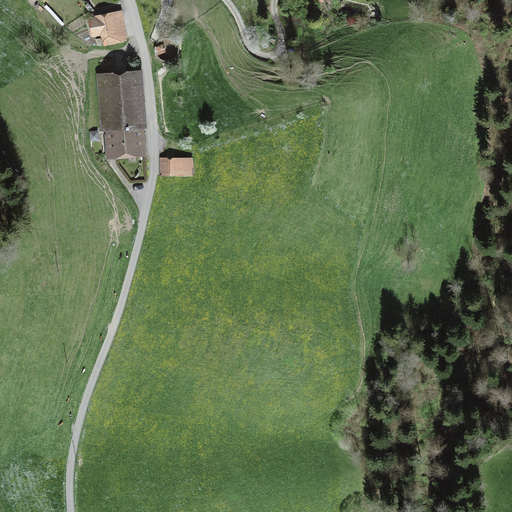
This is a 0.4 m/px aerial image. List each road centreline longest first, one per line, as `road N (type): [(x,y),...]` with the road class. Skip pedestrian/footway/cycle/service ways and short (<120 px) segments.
road 1 (track): [(128,0),(143,46),(153,174),(75,436),(70,511)]
road 2 (track): [(226,0),(252,48),(265,55),(275,54),(281,38),(275,0)]
